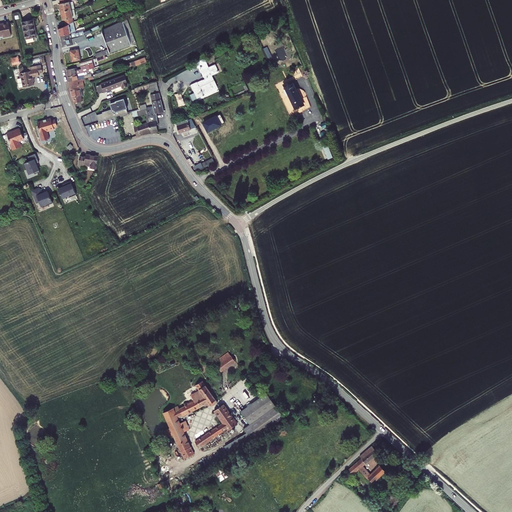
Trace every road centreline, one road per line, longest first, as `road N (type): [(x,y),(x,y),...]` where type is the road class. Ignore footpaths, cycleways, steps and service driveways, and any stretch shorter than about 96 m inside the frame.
road 1 (unclassified): [(237,225),(343,165),(511,100)]
road 2 (tertiary): [(237,225),(272,338),(382,431)]
road 3 (tertiary): [(65,99),(92,147),(168,144),(237,225)]
road 4 (tertiary): [(382,431),(471,511)]
